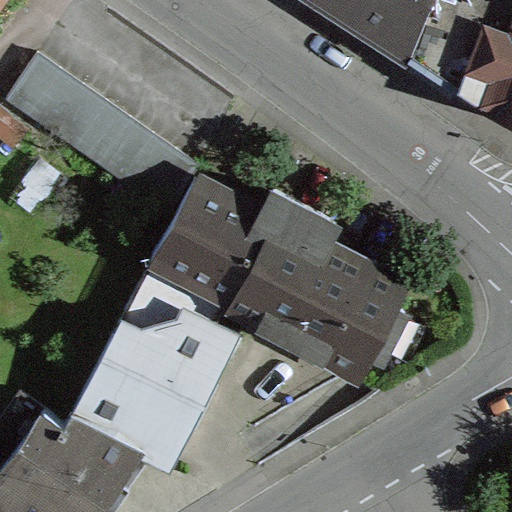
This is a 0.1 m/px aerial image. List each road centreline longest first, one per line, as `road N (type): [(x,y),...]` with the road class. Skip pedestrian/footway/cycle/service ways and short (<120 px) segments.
road 1 (unclassified): [(231,0),(400,113),(511,219)]
road 2 (tertiary): [(385,471),(511,373)]
